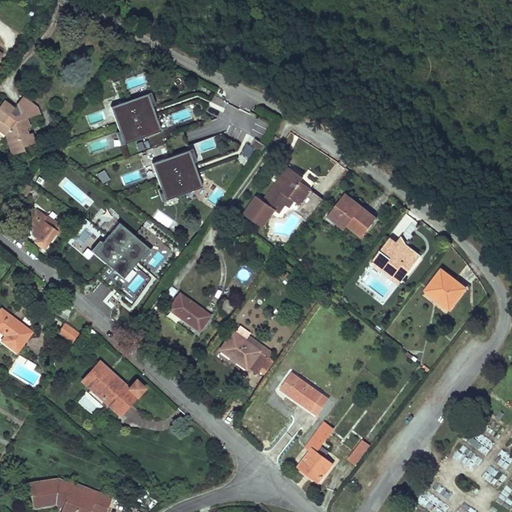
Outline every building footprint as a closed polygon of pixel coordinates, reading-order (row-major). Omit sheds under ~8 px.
[(157,109),(151,96),(110,110),(119,134),(115,135),(120,149),(162,134),(153,111),(157,109)] [(12,106),(1,98),(0,99),(0,123),(2,120),(8,124),(1,132),(9,153),(23,149),(22,145),(32,142),(25,114),(13,118),(7,113),(12,106)] [(89,115),(91,126),(105,124),(103,112),(89,115)] [(251,157),(254,147),(245,144),(242,154),(251,157)] [(199,166),(192,151),(151,166),(160,191),(157,192),(162,204),(202,190),(194,168),(199,166)] [(278,185),(272,181),(260,198),(275,209),(280,202),(285,194),(291,198),(296,202),(307,187),(297,179),(299,176),(287,167),(278,180),(281,182),(278,185)] [(101,183),(109,180),(105,170),(97,173),(101,183)] [(341,191),(339,194),(358,208),(360,204),(341,191)] [(285,194),(280,202),(286,206),(291,198),(285,194)] [(358,208),(339,194),(327,210),(344,222),(345,221),(360,233),(374,215),(360,204),(358,208)] [(344,222),(327,210),(324,213),(341,226),(344,222)] [(61,229),(47,217),(45,218),(37,212),(28,224),(32,228),(33,230),(33,232),(34,234),(36,237),(38,239),(36,242),(44,248),(55,233),(59,236),(62,232),(61,229)] [(118,221),(92,251),(123,278),(149,248),(118,221)] [(398,246),(402,240),(397,233),(393,238),(386,234),(385,236),(398,246)] [(399,277),(418,253),(402,240),(398,246),(385,236),(370,254),(399,277)] [(77,249),(81,244),(74,238),(70,243),(77,249)] [(399,277),(370,254),(367,258),(396,281),(399,277)] [(438,267),(423,288),(448,306),(463,284),(438,267)] [(122,289),(132,299),(151,278),(141,269),(122,289)] [(128,282),(135,273),(130,269),(123,278),(128,282)] [(121,316),(132,304),(114,288),(103,300),(121,316)] [(208,314),(178,292),(168,307),(197,328),(208,314)] [(66,302),(57,315),(64,321),(74,308),(66,302)] [(35,334),(5,311),(0,317),(0,330),(8,337),(5,341),(21,353),(35,334)] [(80,337),(69,328),(63,335),(74,345),(80,337)] [(260,348),(237,331),(224,349),(246,366),(260,348)] [(127,393),(122,388),(123,387),(112,376),(111,377),(107,374),(108,373),(109,372),(100,364),(82,383),(120,419),(146,392),(137,384),(129,392),(127,393)] [(323,393),(293,371),(282,386),(312,408),(323,393)] [(332,434),(322,425),(312,438),(321,447),(332,434)] [(358,449),(363,454),(371,444),(366,439),(358,449)] [(462,446),(455,458),(472,468),(479,457),(462,446)] [(331,463),(312,449),(298,467),(317,481),(331,463)] [(355,464),(363,454),(358,449),(349,459),(355,464)] [(511,453),(500,450),(495,465),(508,469),(511,455),(511,453)] [(107,511),(112,502),(73,485),(71,489),(54,482),(32,484),(33,505),(57,503),(64,505),(61,511),(107,511)]
